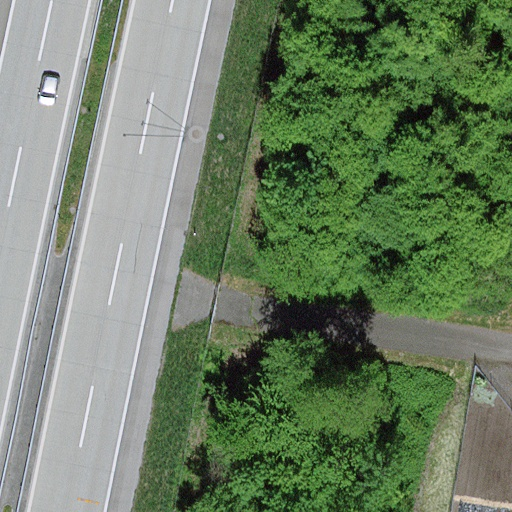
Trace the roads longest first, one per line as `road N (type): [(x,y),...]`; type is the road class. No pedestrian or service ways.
road 1 (motorway): [(69,511),(175,0)]
road 2 (motorway): [(55,0),(0,259)]
